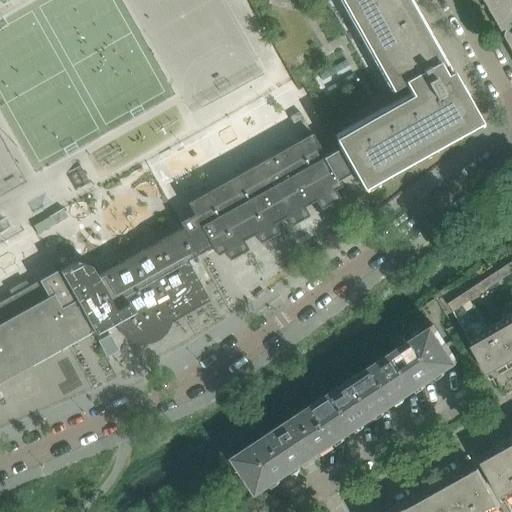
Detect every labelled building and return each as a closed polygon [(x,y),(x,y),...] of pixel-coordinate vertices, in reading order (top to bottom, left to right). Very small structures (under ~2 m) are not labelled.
[(468,101),(411,0),(353,0),(401,85),(412,79),(420,94),(336,142),(340,148),(339,148),(339,149),(352,171),(353,171),(361,185),(464,126),(471,123),(459,101),(464,98),(466,102),(468,101)] [(511,0),(497,0),(491,4),(511,41),(511,0)] [(338,198),(333,189),(339,186),(340,186),(337,180),(352,171),(339,149),(324,157),(311,134),(187,203),(193,214),(179,223),(182,228),(197,254),(211,246),(216,255),(223,251),(228,259),(247,249),(242,240),(254,234),(258,242),(277,232),(272,223),(284,217),(289,225),(307,215),(302,206),(314,200),(319,209),(338,198)] [(0,379),(66,343),(88,331),(91,329),(94,334),(113,323),(118,331),(122,336),(128,340),(133,342),(140,343),(147,343),(153,341),(159,338),(164,333),(168,328),(170,322),(182,315),(209,300),(186,260),(197,254),(182,228),(96,276),(93,270),(90,267),(86,264),(81,262),(76,262),(71,264),(59,271),(59,272),(57,272),(41,281),(43,285),(39,288),(36,283),(28,287),(25,282),(9,291),(12,296),(0,302),(0,379)] [(511,267),(510,264),(502,269),(507,277),(511,273),(511,267)] [(502,269),(493,275),(497,283),(507,277),(502,269)] [(493,275),(483,282),(488,289),(497,283),(493,275)] [(483,282),(474,288),(479,295),(488,289),(483,282)] [(474,288),(464,294),(469,301),(479,295),(474,288)] [(464,294),(456,299),(461,307),(463,306),(469,301),(464,294)] [(456,299),(448,304),(453,312),(461,307),(456,299)] [(469,301),(463,306),(467,312),(473,307),(469,301)] [(511,367),(511,331),(505,320),(488,330),(506,361),(510,369),(511,367)] [(257,494),(315,456),(458,362),(433,325),(233,457),(257,494)] [(510,369),(506,361),(488,330),(469,341),(492,379),(510,369)] [(110,334),(98,341),(107,357),(119,350),(110,334)] [(511,445),(482,462),(483,464),(504,501),(511,496),(511,445)] [(479,469),(443,489),(444,490),(456,511),(492,511),(501,508),(479,469)] [(443,489),(408,509),(409,510),(409,511),(456,511),(444,490),(443,489)]
